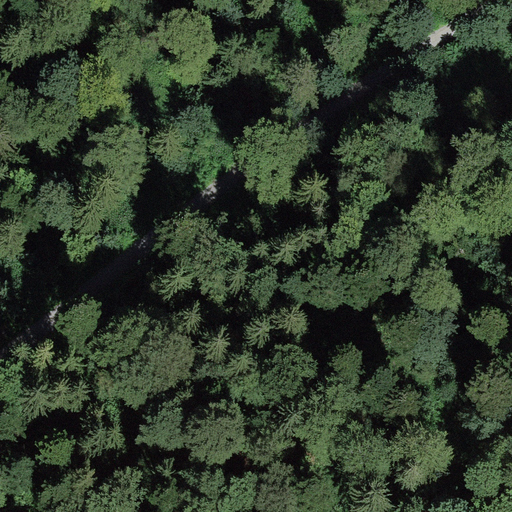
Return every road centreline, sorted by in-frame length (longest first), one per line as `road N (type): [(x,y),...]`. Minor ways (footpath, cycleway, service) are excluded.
road 1 (track): [(0,362),(246,165),(501,0)]
road 2 (track): [(511,427),(406,511)]
